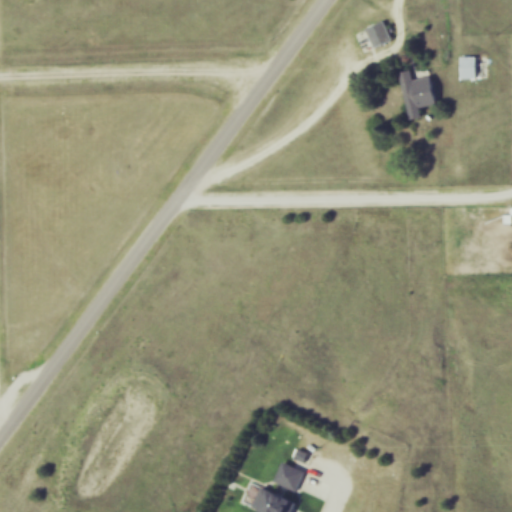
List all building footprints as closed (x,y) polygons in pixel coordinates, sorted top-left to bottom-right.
[(398,39),(388,20),(371,29),(381,48),(398,39)] [(482,78),(482,56),(467,56),(467,78),(482,78)] [(436,76),(418,79),(416,70),(405,72),(414,120),(426,118),(424,107),(441,104),(436,76)] [(300,492),(310,471),(288,460),(278,481),(300,492)] [(265,511),(296,511),(301,498),(264,486),(257,509),(265,511)]
